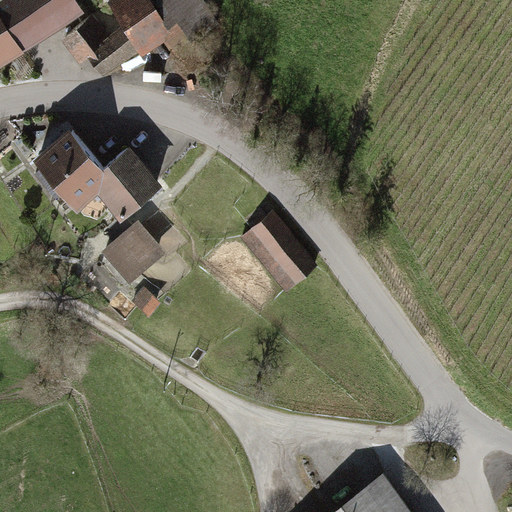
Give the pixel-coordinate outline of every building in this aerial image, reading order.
[(35,0),(16,15),(40,53),(94,20),(82,0),(35,0)] [(150,0),(101,33),(134,84),(197,37),(166,0),(150,0)] [(0,19),(0,63),(20,50),(0,19)] [(119,187),(152,212),(174,189),(148,148),(132,174),(99,129),(64,165),(97,210),(119,187)] [(259,249),(305,290),(321,267),(281,229),(259,249)] [(120,257),(150,289),(175,260),(155,231),(120,257)] [(410,511),(395,491),(366,511),(410,511)]
